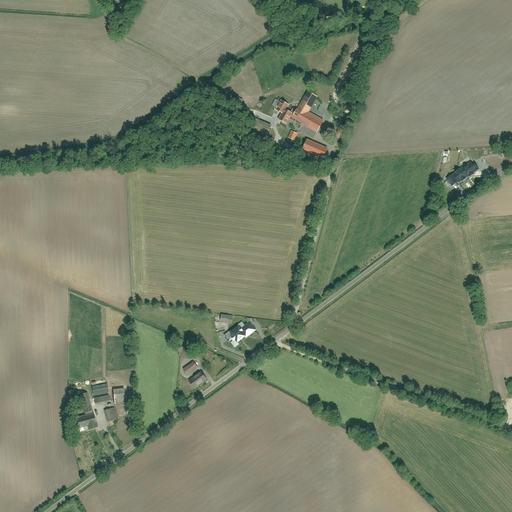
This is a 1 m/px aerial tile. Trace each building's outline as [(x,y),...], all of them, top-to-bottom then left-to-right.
[(129,7),(124,1),(115,8),(119,14),(129,7)] [(290,106),(280,100),(275,110),(281,114),(278,120),(287,125),(291,119),(300,124),(316,134),(324,122),(309,113),(318,99),(307,92),(296,111),(292,108),(290,112),(287,110),(290,106)] [(272,126),(253,118),(247,132),(266,140),(272,126)] [(341,137),(345,127),(340,124),(335,134),(341,137)] [(291,132),(288,139),(294,142),(297,135),(291,132)] [(328,150),(307,141),(303,150),(324,159),(328,150)] [(497,152),(501,157),(508,152),(504,147),(497,152)] [(469,164),(454,175),(459,182),(467,176),(468,177),(478,169),(475,165),(473,167),(471,163),(469,165),(469,164)] [(451,174),(446,178),(452,186),(457,182),(451,174)] [(236,317),(221,315),(220,324),(235,325),(236,317)] [(239,328),(229,335),(232,338),(231,339),(234,343),(235,342),(237,344),(246,338),(256,331),(249,322),(240,329),(239,328)] [(189,350),(181,349),(180,357),(187,358),(189,350)] [(193,363),(183,371),(187,376),(197,368),(193,363)] [(187,376),(189,379),(187,381),(187,382),(200,371),(198,369),(194,372),(193,371),(187,376)] [(189,383),(194,390),(207,382),(202,374),(189,383)] [(106,385),(91,387),(95,405),(110,402),(106,385)] [(124,389),(113,390),(115,406),(126,405),(124,389)] [(80,396),(84,414),(92,412),(88,394),(80,396)] [(114,409),(104,412),(108,424),(118,420),(114,409)] [(89,432),(97,429),(93,414),(74,419),(78,431),(88,428),(89,432)]
